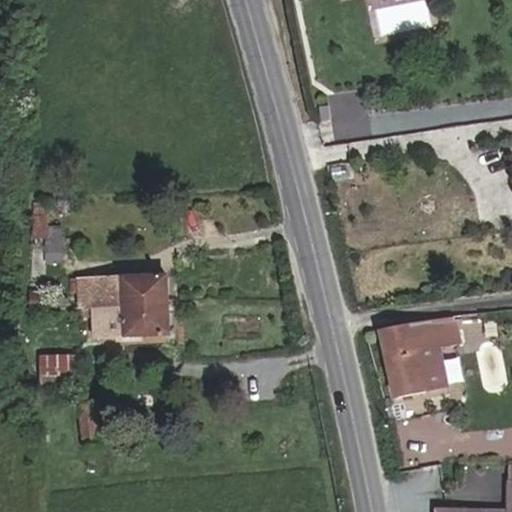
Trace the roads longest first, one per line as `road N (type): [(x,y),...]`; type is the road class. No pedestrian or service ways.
road 1 (tertiary): [(245,0),(290,155),(371,511)]
road 2 (unknown): [(290,155),(511,109)]
road 3 (unknown): [(330,320),(511,300)]
